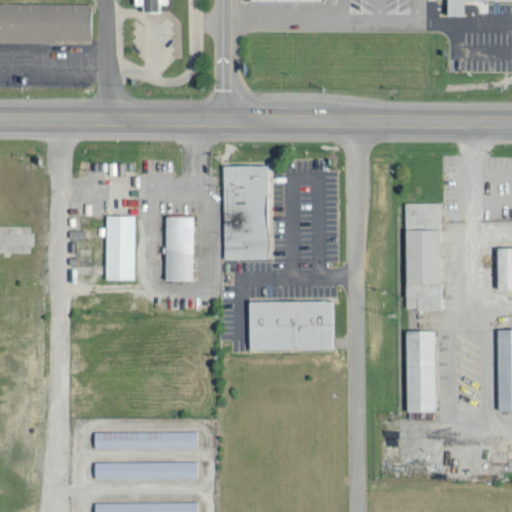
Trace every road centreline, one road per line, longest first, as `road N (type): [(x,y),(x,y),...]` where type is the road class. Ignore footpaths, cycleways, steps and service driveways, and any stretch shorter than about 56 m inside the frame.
road 1 (primary): [(511,119),(201,120)]
road 2 (primary): [(201,120),(0,117)]
road 3 (residential): [(108,0),(114,120)]
